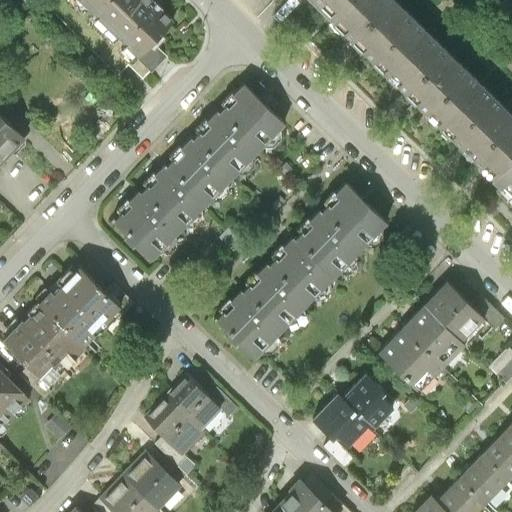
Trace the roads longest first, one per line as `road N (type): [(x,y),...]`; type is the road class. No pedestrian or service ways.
road 1 (residential): [(511,295),(242,33)]
road 2 (residential): [(242,33),(66,223)]
road 3 (residential): [(182,330),(111,435),(41,511)]
road 4 (residential): [(182,330),(298,441)]
road 5 (residential): [(66,223),(182,330)]
